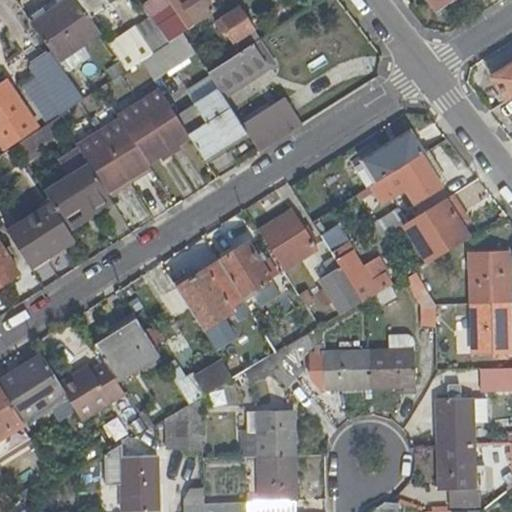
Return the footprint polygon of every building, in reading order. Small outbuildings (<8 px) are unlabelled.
[(59,60),(79,46),(100,32),(96,25),(90,17),(78,0),(66,0),(33,23),(59,60)] [(78,0),(90,17),(114,0),(78,0)] [(148,0),(143,4),(151,16),(172,2),(171,1),(172,0),(148,0)] [(182,18),(190,30),(216,13),(207,0),(190,0),(192,1),(185,6),(190,13),(182,18)] [(240,7),(244,5),(240,0),(234,0),(218,11),(229,27),(225,30),(237,47),(247,41),(244,37),(255,30),(240,7)] [(431,0),(438,10),(453,0),(431,0)] [(153,18),(137,29),(146,42),(162,31),(153,18)] [(137,29),(110,46),(121,61),(128,71),(129,70),(143,61),(170,43),(162,31),(146,42),(137,29)] [(155,80),(197,53),(185,33),(170,43),(143,61),(149,71),(155,80)] [(228,100),(274,68),(260,41),(202,77),(210,88),(222,90),(222,91),(228,100)] [(79,46),(59,60),(67,71),(87,57),(79,46)] [(63,112),(64,114),(81,103),(85,100),(65,72),(58,61),(52,53),(32,66),(46,88),(31,99),(47,122),(63,112)] [(105,72),(112,82),(128,71),(121,61),(105,72)] [(149,71),(143,61),(129,70),(136,80),(149,71)] [(501,92),(507,101),(511,97),(511,63),(492,77),(501,92)] [(140,103),(166,144),(175,138),(179,144),(191,136),(179,118),(161,90),(140,103)] [(206,161),(249,133),(245,126),(228,100),(222,91),(222,90),(179,118),(191,136),(206,161)] [(497,95),(503,104),(507,101),(501,92),(497,95)] [(3,104),(0,98),(0,138),(7,150),(38,129),(15,95),(3,104)] [(121,120),(149,163),(161,155),(157,149),(166,144),(140,103),(119,117),(121,120)] [(261,114),(262,115),(246,125),(260,148),(300,123),(292,110),(285,115),(277,104),(261,114)] [(149,163),(121,120),(79,147),(91,165),(108,193),(151,166),(149,163)] [(47,125),(15,146),(22,156),(29,167),(40,160),(33,149),(54,135),(47,125)] [(361,163),(375,183),(389,175),(397,170),(423,154),(409,133),(361,162),(361,163)] [(166,144),(170,150),(179,144),(175,138),(166,144)] [(157,149),(161,155),(170,150),(166,144),(157,149)] [(70,177),(91,165),(79,147),(59,160),(70,177)] [(423,154),(441,186),(446,183),(427,151),(423,154)] [(442,187),(441,186),(423,154),(397,170),(416,202),(442,187)] [(375,183),(361,163),(353,168),(366,188),(368,187),(375,183)] [(70,177),(45,192),(52,203),(67,225),(112,199),(108,193),(91,165),(70,177)] [(395,185),(389,175),(375,183),(368,187),(374,197),(395,185)] [(464,210),(453,193),(408,221),(403,224),(427,262),(471,236),(463,223),(458,214),(464,210)] [(112,199),(67,225),(71,232),(116,205),(112,199)] [(31,266),(75,239),(71,232),(67,225),(52,203),(9,231),(12,236),(31,266)] [(323,238),(339,228),(332,217),(339,213),(335,207),(312,222),(323,238)] [(294,208),(259,230),(284,270),(319,248),(294,208)] [(400,209),(373,225),(381,237),(403,224),(408,221),(400,209)] [(469,219),(464,210),(458,214),(463,223),(469,219)] [(339,228),(323,238),(340,266),(362,301),(368,297),(370,296),(392,283),(385,272),(372,281),(362,266),(352,250),(339,228)] [(249,242),(219,261),(244,300),(273,282),(249,242)] [(0,243),(0,286),(20,274),(0,243)] [(471,253),(472,302),(500,300),(511,300),(510,252),(471,253)] [(376,258),(362,266),(372,281),(385,272),(376,258)] [(240,321),(252,313),(244,300),(219,261),(176,287),(204,331),(234,312),(240,321)] [(321,278),(342,312),(362,301),(340,266),(321,278)] [(423,327),(436,327),(436,303),(416,270),(405,277),(421,303),(423,327)] [(398,295),(392,283),(370,296),(376,308),(398,295)] [(307,288),(299,294),(307,307),(315,301),(307,288)] [(511,350),(511,316),(511,300),(500,300),(472,302),(474,352),(511,350)] [(117,381),(160,354),(137,318),(94,345),(103,359),(117,381)] [(388,351),(414,350),(414,340),(408,334),(387,335),(388,351)] [(306,335),(273,355),(297,377),(306,367),(299,361),(316,346),(306,335)] [(388,351),(370,351),(372,387),(404,386),(404,394),(413,393),(416,386),(415,358),(414,350),(388,351)] [(325,388),(372,387),(370,351),(325,353),(325,357),(314,358),(314,375),(325,374),(325,388)] [(288,387),(297,377),(273,355),(272,354),(233,377),(238,386),(247,380),(249,383),(270,370),(288,387)] [(42,357),(0,383),(0,390),(21,424),(67,395),(58,382),(42,357)] [(202,396),(233,377),(222,361),(196,376),(193,371),(186,376),(175,358),(166,364),(191,403),(202,396)] [(89,363),(58,382),(67,395),(77,411),(83,420),(125,394),(117,381),(103,359),(91,367),(89,363)] [(481,382),(511,380),(511,367),(481,368),(481,382)] [(0,454),(30,436),(21,424),(0,390),(0,454)] [(437,399),(439,444),(475,442),(474,420),(474,397),(462,398),(462,391),(450,392),(450,398),(437,399)] [(190,450),(204,449),(202,396),(191,403),(167,417),(167,447),(190,446),(190,450)] [(486,397),(474,397),(474,420),(486,419),(486,397)] [(259,430),(260,456),(295,455),(294,409),(248,411),(249,431),(259,430)] [(259,430),(249,431),(251,456),(260,456),(259,430)] [(445,489),(476,488),(475,466),(475,442),(439,444),(440,489),(445,489)] [(123,456),(122,443),(106,452),(108,484),(124,484),(124,511),(129,511),(160,511),(158,455),(123,456)] [(297,500),(295,455),(260,456),(261,501),(297,500)] [(483,466),(475,466),(476,488),(484,488),(483,466)] [(184,502),(184,511),(205,511),(205,505),(204,488),(191,489),(184,502)] [(476,488),(445,489),(446,505),(476,504),(476,488)] [(399,511),(399,504),(389,500),(388,501),(386,502),(383,504),(375,508),(372,510),(372,511),(399,511)] [(28,511),(23,502),(22,502),(6,511),(28,511)] [(248,511),(249,503),(205,505),(205,511),(248,511)]
